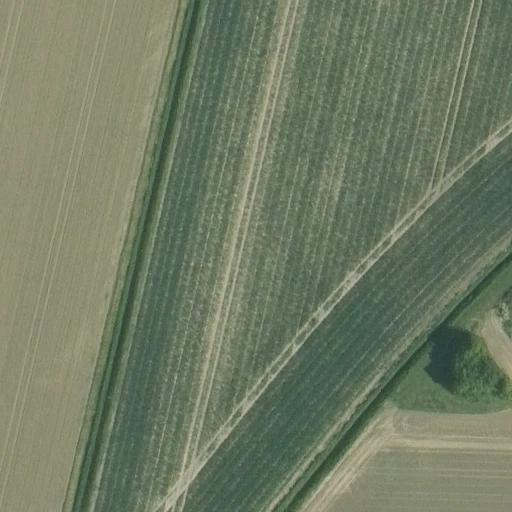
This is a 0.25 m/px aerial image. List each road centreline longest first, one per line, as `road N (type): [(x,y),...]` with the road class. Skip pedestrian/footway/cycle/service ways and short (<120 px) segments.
road 1 (track): [(66,511),(182,0)]
road 2 (track): [(373,427),(511,272)]
